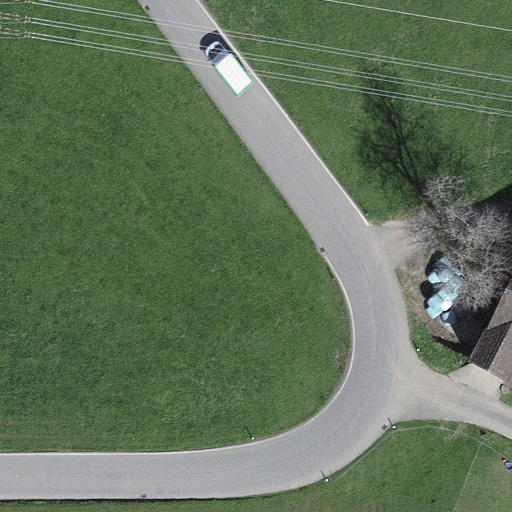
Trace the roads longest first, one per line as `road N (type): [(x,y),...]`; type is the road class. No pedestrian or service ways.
road 1 (unclassified): [(167,0),(353,243),(382,311),(381,365),(370,401),(319,449),(271,465),(0,475)]
road 2 (track): [(511,426),(377,379)]
